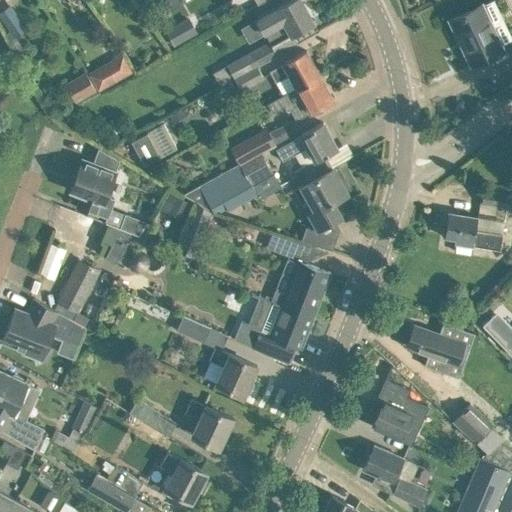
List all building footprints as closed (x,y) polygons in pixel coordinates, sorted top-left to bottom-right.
[(257,19),(269,40),(271,39),(278,53),(297,43),(292,34),(313,22),(301,0),(289,0),(276,8),(257,19)] [(27,28),(11,4),(0,11),(0,17),(9,30),(5,32),(23,57),(28,53),(16,36),(27,28)] [(472,64),(503,50),(481,5),(450,19),(472,64)] [(189,16),(165,30),(174,45),(197,32),(189,16)] [(224,84),(258,65),(278,53),(271,39),(269,40),(227,63),(227,64),(213,72),(220,85),(223,84),(224,84)] [(296,87),(319,74),(306,49),(283,62),(283,63),(269,70),(275,81),(289,74),(296,87)] [(129,71),(122,58),(106,66),(113,80),(129,71)] [(241,90),(265,77),(258,65),(224,84),(229,94),(240,89),(241,90)] [(78,100),(94,91),(84,73),(68,83),(78,100)] [(333,99),(319,74),(296,87),(268,102),(272,112),(284,105),(286,109),(290,108),(296,119),(310,111),(333,99)] [(301,135),(285,143),(276,148),(283,160),(307,146),(314,159),(294,170),(302,184),(332,166),(325,154),(337,147),(323,121),(300,134),(301,135)] [(164,123),(131,141),(144,165),(177,148),(164,123)] [(230,147),(239,163),(240,165),(262,152),(262,154),(278,145),(266,127),(230,147)] [(270,174),(273,173),(262,154),(262,152),(240,165),(252,185),(256,183),(262,194),(277,186),(270,174)] [(115,171),(82,158),(70,189),(81,193),(77,207),(96,214),(97,213),(107,216),(114,198),(106,195),(115,171)] [(252,185),(240,165),(239,163),(183,194),(207,207),(212,206),(214,210),(227,207),(228,209),(256,193),(252,185)] [(339,179),(332,166),(302,184),(294,188),(300,199),(307,195),(308,197),(315,209),(308,213),(317,230),(345,214),(336,199),(347,193),(345,189),(349,187),(343,176),(339,179)] [(481,202),(507,206),(511,207),(511,193),(483,189),(481,202)] [(211,211),(194,201),(186,227),(202,234),(211,211)] [(448,211),(444,236),(456,238),(454,250),(472,253),(473,244),(500,248),(502,233),(477,229),(479,216),(448,211)] [(125,213),(120,227),(138,233),(144,224),(138,222),(139,219),(125,213)] [(128,238),(117,232),(105,255),(116,261),(128,238)] [(77,311),(98,270),(79,259),(57,301),(77,311)] [(281,304),(313,316),(330,271),(298,259),(281,304)] [(41,359),(51,334),(52,332),(63,336),(63,337),(78,343),(85,325),(34,297),(26,311),(15,306),(2,340),(24,349),(23,352),(41,359)] [(313,316),(281,304),(270,332),(242,321),(235,338),(255,347),(271,354),(277,339),(301,348),(313,316)] [(205,341),(211,327),(175,311),(170,323),(177,327),(177,328),(205,341)] [(511,334),(493,314),(482,324),(511,354),(511,334)] [(414,324),(406,345),(425,351),(428,353),(424,364),(458,377),(474,333),(443,321),(439,333),(433,330),(414,324)] [(254,383),(250,380),(257,365),(229,352),(229,353),(214,346),(209,359),(223,365),(216,381),(243,394),(244,392),(249,394),(254,383)] [(0,428),(34,448),(44,427),(17,414),(24,399),(21,397),(27,383),(23,381),(22,377),(14,373),(11,375),(0,370),(0,428)] [(416,429),(418,424),(426,406),(411,399),(412,398),(384,385),(378,398),(383,400),(372,424),(401,438),(407,425),(416,429)] [(138,397),(129,412),(151,425),(158,413),(159,410),(138,397)] [(233,417),(215,409),(206,404),(205,405),(191,398),(185,410),(200,417),(192,433),(219,446),(233,417)] [(98,407),(86,401),(72,427),(84,433),(98,407)] [(469,401),(452,420),(456,425),(458,426),(472,440),(475,442),(493,423),(469,401)] [(0,445),(0,448),(10,454),(15,446),(3,439),(0,445)] [(96,455),(78,443),(72,452),(91,463),(96,455)] [(403,457),(392,452),(374,444),(363,468),(376,474),(372,482),(419,505),(427,488),(410,480),(417,464),(403,457)] [(10,454),(6,461),(17,468),(21,460),(26,452),(15,446),(10,454)] [(165,486),(174,491),(192,500),(207,471),(180,457),(180,458),(167,450),(159,464),(173,472),(165,486)] [(511,511),(511,470),(480,457),(473,474),(502,486),(491,511),(511,511)] [(123,468),(114,482),(135,494),(142,483),(144,480),(123,468)] [(473,474),(456,511),(491,511),(502,486),(473,474)] [(0,511),(8,511),(16,499),(0,490),(0,511)] [(109,511),(129,511),(135,503),(113,490),(103,509),(109,511)] [(59,511),(73,511),(77,504),(48,491),(42,504),(59,511)] [(322,511),(378,511),(373,508),(370,511),(362,511),(355,507),(349,503),(331,494),(322,511)] [(38,511),(39,511),(16,499),(8,511),(38,511)]
